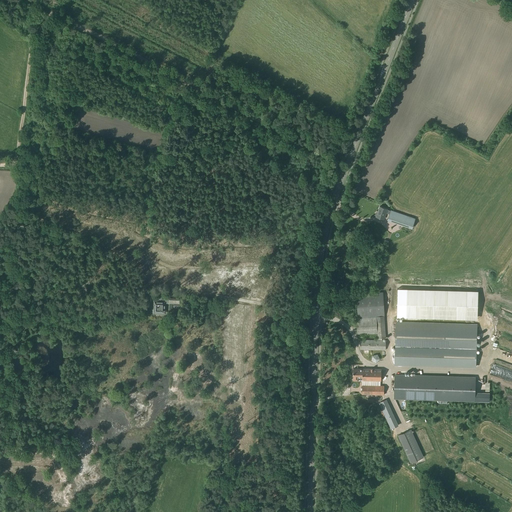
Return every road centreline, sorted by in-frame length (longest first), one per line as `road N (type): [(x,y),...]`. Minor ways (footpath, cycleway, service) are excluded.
road 1 (tertiary): [(309,511),(322,243),(412,0)]
road 2 (track): [(0,165),(14,165),(43,19),(345,168)]
road 3 (track): [(186,292),(315,311)]
